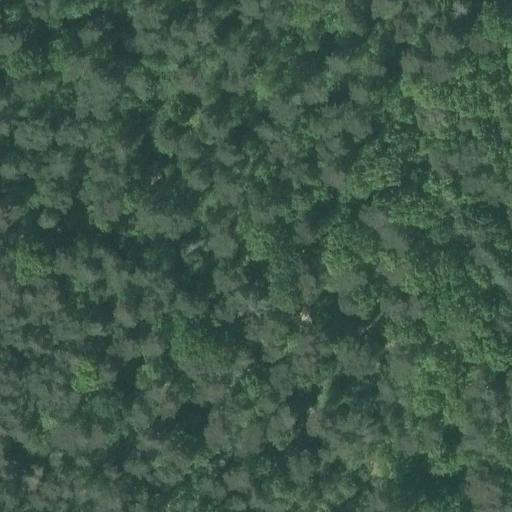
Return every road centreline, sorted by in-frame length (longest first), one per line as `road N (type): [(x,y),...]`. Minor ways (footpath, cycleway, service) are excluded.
road 1 (track): [(456,511),(417,150),(419,69),(431,49),(511,7)]
road 2 (track): [(0,499),(417,150)]
